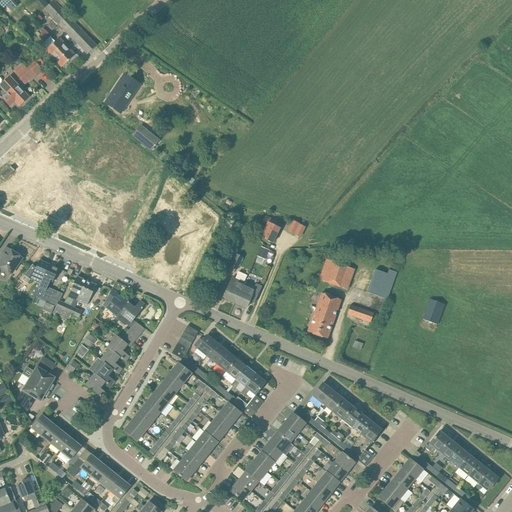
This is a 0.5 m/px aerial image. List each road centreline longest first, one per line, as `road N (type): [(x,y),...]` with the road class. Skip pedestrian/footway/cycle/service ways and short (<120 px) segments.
road 1 (unclassified): [(511,445),(180,300)]
road 2 (unclassified): [(0,153),(163,0)]
road 3 (unclassified): [(180,300),(0,219)]
road 4 (residential): [(200,499),(295,377)]
road 5 (residential): [(200,499),(169,491),(111,449),(105,430),(113,412)]
road 6 (residential): [(113,412),(180,300)]
